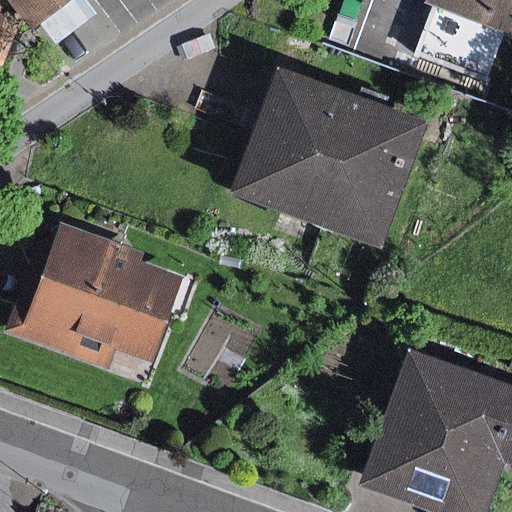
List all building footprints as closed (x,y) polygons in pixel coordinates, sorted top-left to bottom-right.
[(65,0),(20,0),(37,22),(65,0)] [(398,0),(343,0),(330,35),(379,53),(398,0)] [(511,0),(431,0),(426,14),(433,17),(423,44),(479,65),(496,20),(511,26),(511,0)] [(9,16),(12,8),(0,3),(0,84),(24,22),(9,16)] [(436,116),(282,64),(241,184),(394,236),(436,116)] [(39,236),(6,330),(114,368),(122,344),(158,357),(187,275),(146,261),(151,247),(67,218),(58,243),(39,236)] [(511,386),(413,353),(370,479),(396,488),(468,511),(490,511),(510,456),(511,456),(511,386)]
